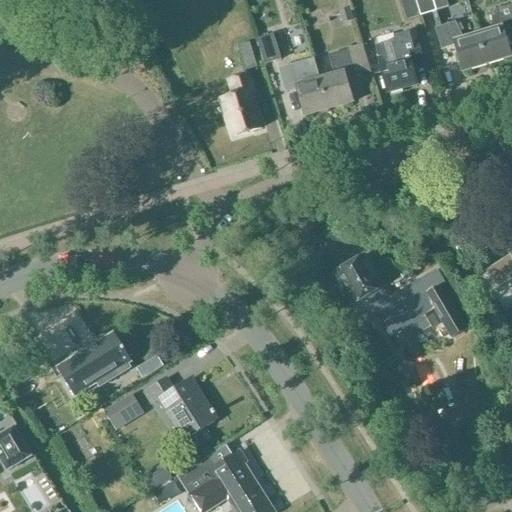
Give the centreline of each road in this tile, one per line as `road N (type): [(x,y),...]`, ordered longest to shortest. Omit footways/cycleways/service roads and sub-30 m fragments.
road 1 (unclassified): [(228,216),(282,185),(511,119)]
road 2 (unclassified): [(189,277),(260,340),(370,511)]
road 3 (residential): [(0,66),(94,70),(139,92),(201,189),(228,216)]
road 4 (unclassified): [(0,286),(88,263),(189,277)]
